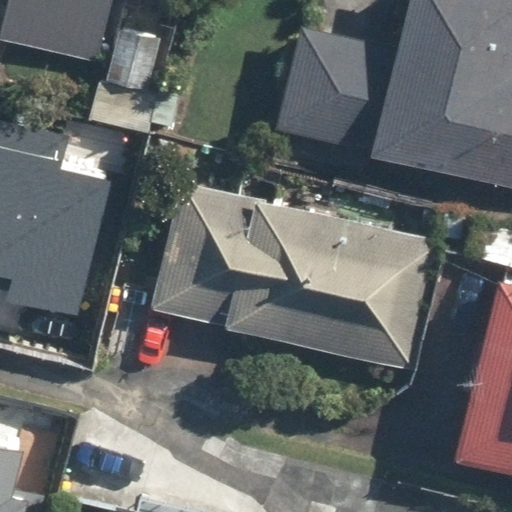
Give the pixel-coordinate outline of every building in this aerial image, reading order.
[(2,0),(0,10),(0,39),(94,60),(106,0),(2,0)] [(511,70),(511,71),(511,64),(511,0),(392,0),(383,41),(290,20),(265,128),(511,184),(511,70)] [(110,20),(100,81),(89,79),(82,118),(165,132),(172,94),(144,89),(155,28),(110,20)] [(0,168),(16,107),(0,103),(0,168)] [(7,278),(76,296),(110,163),(63,151),(71,121),(16,107),(0,168),(0,250),(13,254),(7,278)] [(167,179),(142,306),(415,361),(441,234),(167,179)] [(511,223),(495,221),(488,260),(511,264),(511,223)] [(511,278),(480,272),(443,450),(511,464),(511,278)] [(0,511),(38,511),(54,448),(0,435),(0,511)] [(208,511),(150,499),(146,511),(111,511),(97,509),(96,511),(208,511)]
